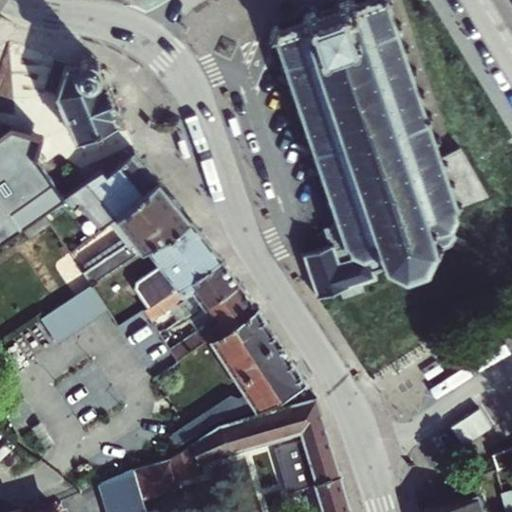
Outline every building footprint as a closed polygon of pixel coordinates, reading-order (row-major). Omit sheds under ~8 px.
[(441,232),(451,234),(450,233),(452,224),(457,224),(458,219),(453,218),(451,213),(458,210),(458,208),(440,155),(436,143),(440,142),(438,135),(434,136),(429,121),(433,120),(431,113),(427,115),(423,103),(427,102),(424,92),(420,93),(414,76),(418,75),(416,68),(412,69),(407,53),(411,52),(409,47),(405,48),(399,30),(403,29),(401,23),(397,24),(396,21),(388,0),(369,0),(359,4),(358,2),(354,3),(353,1),(350,2),(349,0),(346,0),(344,1),(343,0),(334,0),(326,3),(309,8),(310,13),(306,14),(299,24),(281,30),(276,27),(272,28),(271,34),(268,34),(270,40),(274,39),(282,64),(278,66),(280,72),(284,71),(289,86),(286,87),(288,93),(291,92),(297,109),(294,110),(296,117),(299,116),(305,133),(301,134),(303,140),(307,139),(311,153),(307,154),(310,160),(313,159),(319,177),(315,178),(317,183),(321,182),(327,200),(323,201),(324,206),(328,205),(334,222),(319,226),(321,232),(317,233),(319,239),(323,238),(326,249),(302,256),(301,253),(295,254),(297,258),(294,259),(295,264),(299,263),(305,281),(301,282),(302,286),(306,285),(311,301),(312,301),(325,297),(327,302),(346,296),(345,293),(353,292),(354,298),(358,297),(358,293),(362,293),(361,288),(356,289),(355,282),(368,279),(369,284),(372,282),(375,276),(405,287),(404,291),(409,293),(412,286),(426,282),(430,285),(433,281),(429,277),(433,261),(441,232)] [(58,94),(77,139),(122,120),(103,74),(100,74),(99,73),(99,71),(98,68),(97,65),(96,64),(97,63),(87,57),(87,59),(84,59),(79,60),(76,64),(74,63),(73,61),(65,64),(63,64),(61,72),(58,87),(57,94),(58,94)] [(17,131),(19,121),(11,110),(6,113),(0,104),(0,236),(19,223),(39,208),(57,195),(62,191),(44,166),(44,155),(33,139),(28,133),(17,131)] [(237,114),(228,117),(235,137),(244,134),(237,114)] [(183,134),(174,137),(181,158),(190,154),(183,134)] [(440,155),(458,208),(482,197),(459,146),(440,155)] [(62,191),(57,195),(87,233),(108,217),(138,193),(136,190),(156,176),(135,149),(125,155),(105,169),(100,163),(62,191)] [(96,157),(100,163),(105,169),(125,155),(121,149),(107,159),(103,153),(96,157)] [(78,268),(86,281),(146,241),(167,227),(169,230),(186,215),(156,176),(136,190),(138,193),(108,217),(118,233),(122,238),(78,268)] [(47,221),(39,208),(19,223),(28,234),(47,221)] [(167,227),(146,241),(158,262),(134,277),(132,286),(136,293),(107,312),(113,322),(137,307),(218,255),(186,215),(169,230),(167,227)] [(451,240),(451,234),(441,232),(433,261),(441,263),(442,259),(449,260),(455,242),(451,240)] [(122,238),(118,233),(74,263),(78,268),(122,238)] [(180,315),(237,279),(218,255),(137,307),(146,320),(172,303),(180,315)] [(256,305),(237,279),(180,315),(189,329),(162,346),(169,359),(205,336),(256,305)] [(103,307),(86,281),(34,316),(52,342),(103,307)] [(256,305),(205,336),(233,380),(220,388),(225,396),(164,430),(171,439),(205,418),(306,378),(256,305)] [(444,368),(439,360),(421,372),(427,380),(444,368)] [(83,415),(115,396),(103,375),(70,395),(83,415)] [(352,511),(316,395),(210,422),(172,447),(72,486),(79,511),(352,511)] [(479,406),(451,424),(464,444),(492,426),(479,406)] [(0,452),(18,471),(36,453),(0,416),(0,452)] [(506,451),(484,457),(487,469),(511,463),(511,452),(507,454),(506,451)] [(475,511),(473,503),(437,511),(475,511)]
